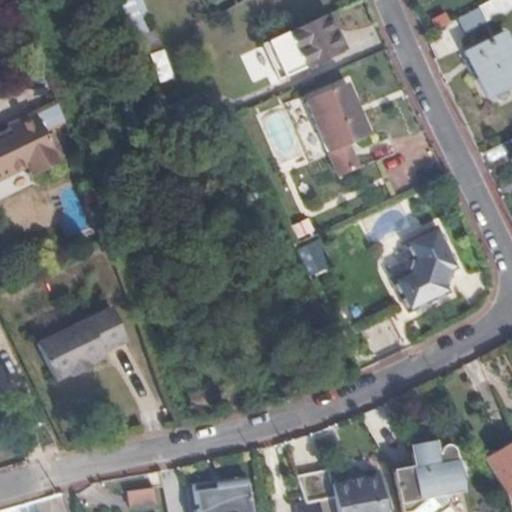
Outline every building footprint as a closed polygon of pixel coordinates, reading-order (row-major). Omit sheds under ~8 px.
[(118,0),(117,1),(130,39),(151,32),(140,0),(118,0)] [(511,0),(493,0),(486,4),(493,16),(511,5),(511,0)] [(343,51),(327,17),(290,34),(306,69),(343,51)] [(136,60),(162,46),(155,33),(131,46),(136,60)] [(466,53),(488,96),(511,83),(511,50),(504,33),(466,53)] [(353,110),(358,108),(349,84),(306,101),(329,154),(338,175),(358,166),(350,146),(371,137),(361,114),(356,116),(353,110)] [(154,96),(149,98),(152,106),(158,104),(154,96)] [(62,131),(77,124),(67,101),(22,122),(23,125),(0,135),(0,189),(2,190),(9,186),(11,180),(44,164),(49,174),(76,162),(62,131)] [(361,114),(358,108),(353,110),(356,116),(361,114)] [(189,115),(159,128),(161,133),(165,144),(197,131),(189,115)] [(437,226),(405,240),(413,257),(408,271),(391,279),(406,311),(448,291),(445,285),(450,271),(457,268),(437,226)] [(319,249),(301,253),(306,277),(324,273),(319,249)] [(129,348),(112,313),(37,349),(55,387),(72,380),(73,383),(91,375),(90,371),(106,363),(105,360),(129,348)] [(511,438),(482,456),(503,494),(511,488),(511,438)] [(424,455),(436,452),(434,446),(423,449),(424,455)] [(441,450),(441,451),(440,453),(440,456),(437,457),(436,452),(424,455),(423,449),(411,451),(415,468),(393,474),(401,511),(412,511),(431,497),(440,508),(447,502),(445,494),(458,491),(455,477),(461,476),(458,459),(454,460),(454,458),(455,456),(456,455),(455,452),(453,449),(450,447),(446,447),(443,448),(441,450)] [(158,473),(149,475),(152,488),(162,487),(158,473)] [(331,473),(296,477),(307,505),(319,502),(333,499),(335,511),(386,511),(379,478),(363,481),(349,484),(334,488),(331,473)] [(249,511),(243,476),(189,484),(193,511),(249,511)] [(461,476),(455,477),(458,491),(464,490),(461,476)] [(152,488),(126,494),(130,509),(156,504),(152,488)] [(69,511),(65,496),(38,503),(40,511),(69,511)] [(412,511),(434,511),(440,508),(431,497),(412,511)] [(320,511),(319,502),(307,505),(297,506),(297,511),(320,511)]
